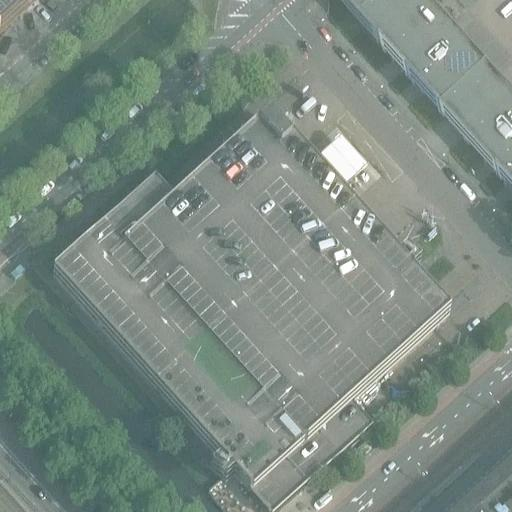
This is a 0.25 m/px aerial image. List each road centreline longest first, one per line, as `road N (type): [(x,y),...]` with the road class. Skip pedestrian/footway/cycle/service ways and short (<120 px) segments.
road 1 (tertiary): [(0,251),(265,0)]
road 2 (unclassified): [(511,269),(265,0)]
road 3 (tertiary): [(511,376),(358,511)]
road 4 (tertiary): [(99,0),(0,90)]
